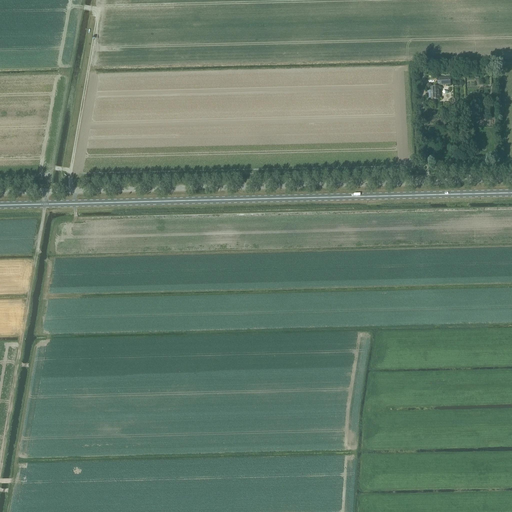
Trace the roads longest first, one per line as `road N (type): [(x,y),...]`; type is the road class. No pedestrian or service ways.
road 1 (unclassified): [(0,192),(511,180)]
road 2 (secondary): [(511,193),(0,205)]
road 3 (track): [(54,167),(70,171),(97,10),(79,6)]
